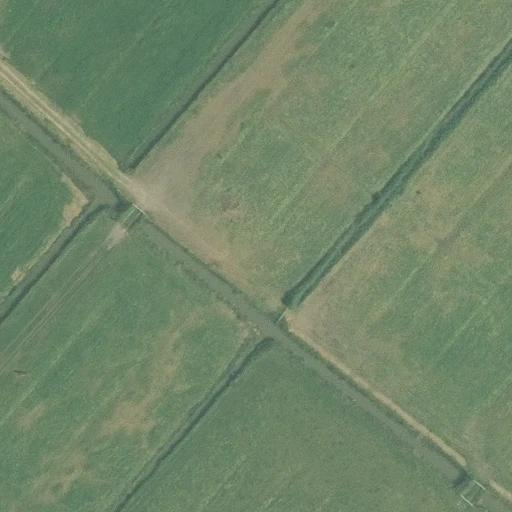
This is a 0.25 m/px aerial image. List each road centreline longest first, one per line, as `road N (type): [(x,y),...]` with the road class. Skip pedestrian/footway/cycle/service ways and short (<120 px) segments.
road 1 (track): [(319,0),(145,200),(0,67)]
road 2 (track): [(145,200),(0,364)]
